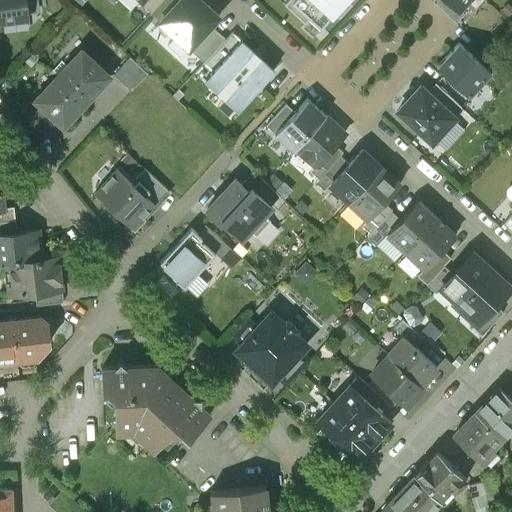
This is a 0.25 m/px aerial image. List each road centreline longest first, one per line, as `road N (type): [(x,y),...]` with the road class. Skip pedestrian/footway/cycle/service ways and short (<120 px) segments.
road 1 (residential): [(358,500),(130,295)]
road 2 (residential): [(511,245),(302,61)]
road 3 (residential): [(358,500),(511,339)]
road 4 (residential): [(130,295),(54,378),(23,451)]
road 5 (residential): [(118,277),(0,127)]
road 6 (residential): [(118,277),(232,150)]
